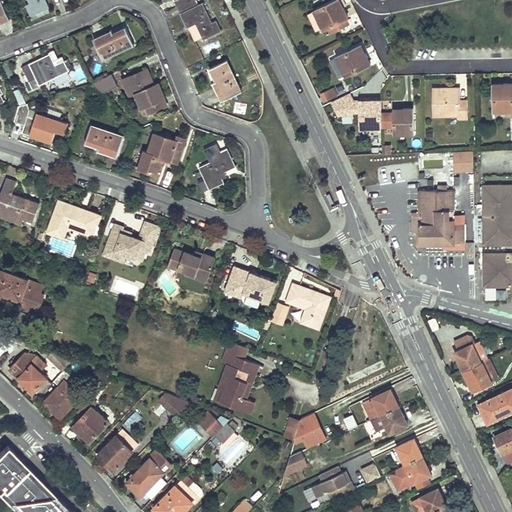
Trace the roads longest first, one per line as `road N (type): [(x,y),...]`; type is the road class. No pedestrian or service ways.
road 1 (residential): [(249,229),(257,207),(252,138),(193,111),(153,16),(126,0)]
road 2 (residential): [(0,144),(249,229)]
road 3 (secondary): [(395,299),(496,511)]
road 4 (secondary): [(253,0),(351,208)]
road 5 (unknown): [(352,278),(318,387),(259,357)]
road 6 (residential): [(511,65),(395,65),(366,11)]
road 7 (residential): [(120,511),(0,388)]
road 8 (residential): [(112,0),(0,50)]
road 9 (residential): [(395,299),(414,295),(511,322)]
